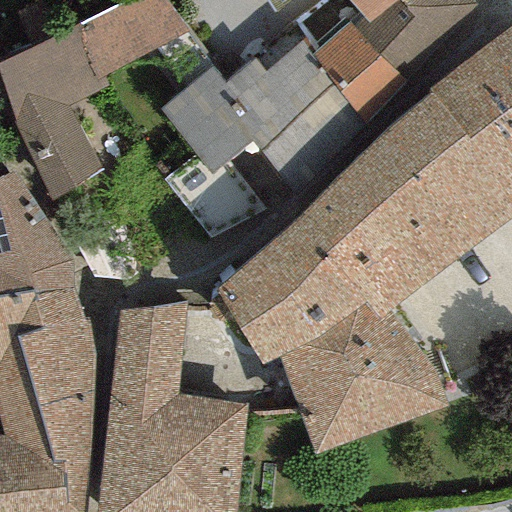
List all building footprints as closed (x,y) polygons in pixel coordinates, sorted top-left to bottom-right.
[(160,0),(134,0),(76,27),(95,87),(104,81),(190,32),(160,0)] [(258,0),(273,22),(299,0),(258,0)] [(483,22),(464,0),(343,0),(368,31),(356,40),(405,89),(483,22)] [(76,27),(0,71),(0,88),(50,207),(100,176),(67,111),(109,90),(104,81),(95,87),(76,27)] [(356,40),(348,30),(311,61),(361,136),(405,89),(356,40)] [(511,35),(426,103),(217,304),(205,314),(209,325),(219,332),(230,331),(261,380),(279,370),(318,350),(365,317),(377,331),(390,322),(511,229),(511,35)] [(361,136),(311,61),(301,47),(263,79),(253,63),(223,87),(210,71),(161,115),(192,161),(210,187),(231,168),(251,150),(289,198),(361,136)] [(210,187),(192,161),(162,184),(209,246),(264,214),(231,168),(210,187)] [(0,183),(0,304),(30,299),(32,299),(73,294),(72,267),(15,176),(0,183)] [(64,511),(84,511),(95,354),(73,294),(34,302),(0,365),(0,429),(3,440),(61,483),(64,511)] [(0,365),(34,302),(32,299),(30,299),(0,304),(0,365)] [(185,310),(117,316),(95,511),(233,511),(234,502),(248,502),(253,466),(240,465),(244,417),(245,411),(177,402),(185,310)] [(318,350),(279,370),(294,413),(313,464),(447,416),(435,382),(390,322),(377,331),(365,317),(318,350)] [(0,511),(64,511),(61,483),(3,440),(0,440),(0,511)]
